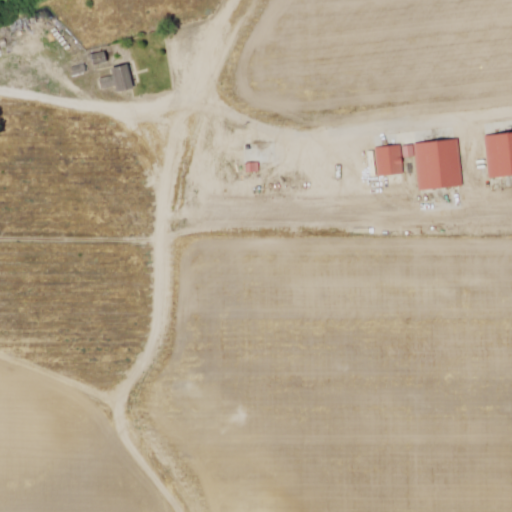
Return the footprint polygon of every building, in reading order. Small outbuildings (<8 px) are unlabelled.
[(91,57),(105,55),(107,66),(93,69),(91,57)] [(110,73),(127,69),(133,93),(116,97),(114,89),(101,92),(99,82),(112,79),(110,73)] [(511,178),(489,180),(486,138),(511,136),(511,178)] [(415,146),(459,142),(465,191),(419,195),(415,146)] [(376,150),(401,148),(403,177),(378,179),(376,150)] [(402,149),(414,149),(414,160),(403,160),(402,149)]
